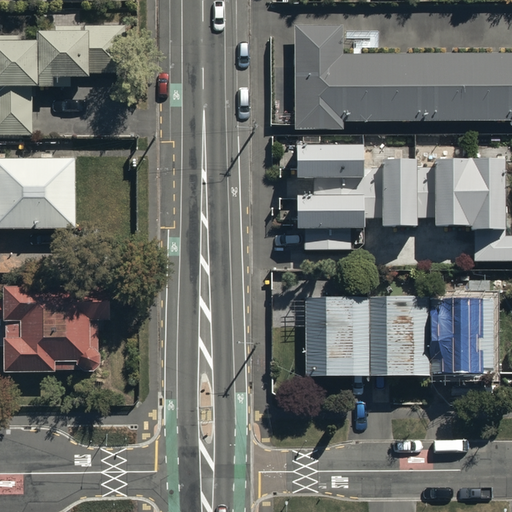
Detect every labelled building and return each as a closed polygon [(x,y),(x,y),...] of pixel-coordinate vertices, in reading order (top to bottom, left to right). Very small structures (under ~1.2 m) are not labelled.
[(342,20),(294,20),(295,128),(343,127),(343,118),(511,117),(511,50),(342,52),(342,20)] [(0,134),(34,134),(33,85),(53,85),(53,77),(122,76),(122,26),(38,27),(38,40),(0,40),(0,134)] [(362,145),(298,145),(298,179),(313,179),(313,196),(298,196),(298,228),(304,228),(304,250),(351,250),(351,227),(363,227),(363,219),(383,219),(384,227),(417,227),(417,218),(436,218),(436,225),(475,225),(475,260),(511,259),(511,236),(505,237),(504,160),(436,160),(436,169),(415,169),(415,163),(384,163),(384,170),(362,170),(362,145)] [(0,227),(75,227),(75,154),(0,155),(0,227)] [(459,248),(419,248),(419,267),(459,267),(459,248)] [(109,286),(4,287),(5,373),(100,372),(99,321),(110,321),(109,286)] [(493,293),(429,293),(367,292),(305,292),(304,370),(368,370),(430,371),(492,371),(493,293)]
